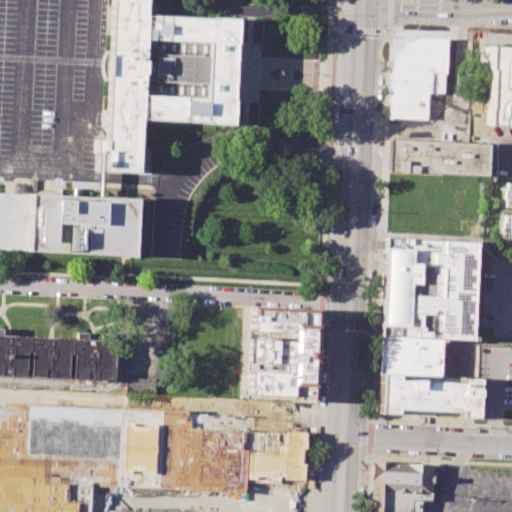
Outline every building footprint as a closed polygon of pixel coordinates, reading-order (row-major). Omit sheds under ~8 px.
[(111,0),(145,0),(145,16),(237,20),(236,43),(233,101),(232,124),(140,120),(138,170),(104,169),(111,0)] [(388,116),(390,69),(394,56),(400,47),(410,39),(422,36),(445,37),(442,92),(426,91),(425,118),(388,116)] [(488,45),(511,46),(511,125),(483,124),(488,45)] [(388,139),(486,143),(484,176),(386,171),(388,139)] [(0,192),(136,200),(133,256),(0,248),(0,192)] [(503,213),(511,213),(511,239),(501,239),(503,213)] [(385,237),(476,241),(472,339),(380,335),(385,237)] [(248,309),(314,313),(309,398),(244,395),(248,309)] [(0,333),(113,339),(111,380),(0,374),(0,333)] [(378,372),(380,335),(472,339),(477,339),(476,346),(475,377),(378,372)] [(376,410),(378,372),(475,377),(473,415),(376,410)] [(124,376),(155,378),(154,394),(123,392),(124,376)] [(0,511),(97,511),(99,484),(249,493),(252,440),(277,442),(297,430),(294,418),(0,403),(0,511)] [(368,511),(371,461),(433,465),(431,501),(419,500),(419,511),(368,511)]
